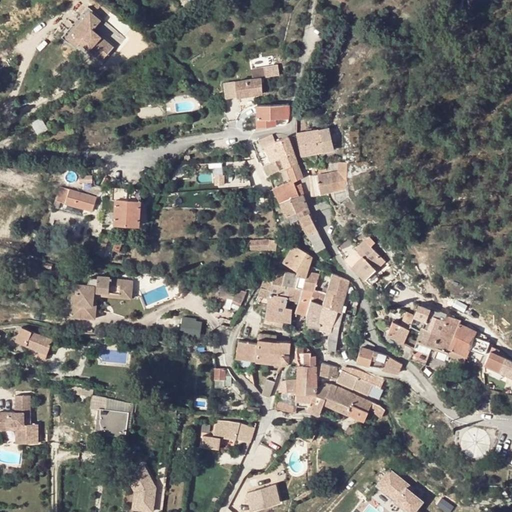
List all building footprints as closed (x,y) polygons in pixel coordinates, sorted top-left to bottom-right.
[(102,17),(86,4),(60,36),(83,56),(89,48),(98,56),(108,41),(92,28),(96,23),(102,17)] [(250,65),(252,78),(260,77),(262,76),(261,63),(250,65)] [(252,78),(223,83),(226,99),(262,93),(260,77),(252,78)] [(165,104),(140,106),(141,117),(166,115),(165,104)] [(285,104),(257,105),(258,126),(269,125),(272,125),(272,118),(285,117),(285,104)] [(41,116),(32,122),(34,126),(38,134),(48,128),(41,116)] [(38,134),(34,126),(24,132),(29,140),(38,134)] [(335,148),(330,126),(313,129),(313,127),(307,128),(307,130),(298,132),(298,136),(300,146),(302,154),(335,148)] [(272,133),(259,139),(262,148),(267,145),(274,143),(279,155),(294,149),(289,136),(276,141),(272,133)] [(274,143),(267,145),(272,158),(279,155),(274,143)] [(284,167),(286,166),(298,162),(294,149),(279,155),(281,157),(284,167)] [(281,157),(276,160),(279,169),(284,167),(281,157)] [(270,180),(274,188),(291,181),(286,166),(284,167),(279,169),(276,160),(274,161),(264,165),(270,180)] [(338,161),(338,171),(347,170),(347,161),(338,161)] [(298,162),(286,166),(291,181),(292,180),(293,182),(304,176),(298,162)] [(340,181),(338,171),(310,175),(310,176),(313,196),(341,187),(340,181)] [(281,202),(304,192),(302,184),(295,187),(293,182),(292,180),(291,181),(274,188),(281,202)] [(126,200),(126,188),(113,186),(112,199),(116,199),(114,223),(139,225),(141,189),(130,188),(129,200),(126,200)] [(95,196),(59,187),(56,199),(56,200),(92,209),(95,196)] [(305,194),(304,192),(281,202),(287,215),(296,211),(307,206),(308,205),(304,194),(305,194)] [(309,212),(307,206),(296,211),(299,217),(309,212)] [(287,215),(290,221),(299,217),(296,211),(287,215)] [(309,212),(299,217),(318,250),(326,246),(319,232),(309,212)] [(101,230),(94,251),(102,253),(109,234),(101,230)] [(123,240),(117,238),(114,248),(119,251),(123,240)] [(285,240),(285,239),(277,238),(277,240),(269,239),(269,248),(276,249),(276,247),(280,248),(285,240)] [(261,247),(261,240),(250,239),(250,244),(249,246),(254,248),(256,246),(261,247)] [(356,247),(354,248),(362,256),(371,247),(374,244),(370,240),(367,244),(363,240),(356,247)] [(309,267),(310,264),(312,256),(294,245),(284,261),(299,270),(297,273),(297,275),(305,276),(307,277),(309,267)] [(365,278),(366,278),(372,272),(377,267),(381,264),(385,261),(371,247),(362,256),(353,265),(365,278)] [(354,248),(345,258),(353,265),(362,256),(354,248)] [(302,289),(314,291),(317,279),(312,277),(315,268),(309,267),(307,277),(305,276),(302,288),(302,289)] [(267,304),(265,318),(285,321),(290,322),(292,308),(286,306),(286,300),(287,295),(278,294),(281,270),(276,270),(275,273),(271,292),(269,297),(267,302),(267,304)] [(294,286),(297,275),(297,273),(281,270),(278,294),(287,295),(286,300),(298,302),(302,289),(302,288),(294,286)] [(258,294),(269,297),(271,292),(275,273),(267,272),(258,294)] [(341,310),(349,280),(332,273),(326,294),(322,304),(341,310)] [(305,276),(297,275),(294,286),(302,288),(305,276)] [(108,286),(75,284),(72,315),(92,316),(95,298),(107,299),(108,286)] [(222,286),(221,297),(246,300),(247,289),(222,286)] [(295,312),(306,316),(312,296),(314,291),(302,289),(298,302),(295,312)] [(305,323),(320,325),(322,305),(322,304),(326,294),(314,291),(312,296),(306,316),(305,323)] [(467,306),(455,300),(452,305),(464,311),(467,306)] [(336,348),(343,311),(341,310),(322,304),(322,305),(320,325),(320,329),(330,331),(328,340),(327,349),(336,348)] [(414,314),(410,325),(421,330),(417,340),(432,345),(435,347),(444,321),(427,314),(429,309),(418,304),(414,314)] [(393,321),(388,334),(403,342),(410,325),(414,314),(406,311),(401,324),(393,321)] [(449,348),(460,323),(461,320),(446,314),(444,321),(435,347),(447,352),(449,348)] [(185,316),(183,330),(203,333),(205,318),(185,316)] [(285,321),(265,318),(264,323),(285,328),(285,321)] [(475,335),(485,339),(487,335),(460,323),(449,348),(466,356),(469,349),(475,335)] [(16,340),(49,351),(54,338),(21,327),(16,340)] [(475,335),(469,349),(484,355),(489,341),(485,339),(475,335)] [(258,343),(256,360),(282,364),(283,359),(287,359),(286,365),(288,365),(290,352),(291,341),(276,339),(263,339),(259,338),(259,340),(258,343)] [(363,338),(357,360),(363,362),(369,363),(383,366),(386,354),(374,350),(375,345),(363,338)] [(239,341),(237,358),(256,360),(258,343),(239,341)] [(304,364),(305,344),(296,343),(295,361),(296,363),(297,364),(304,364)] [(317,355),(305,344),(304,364),(317,365),(317,355)] [(485,363),(508,374),(511,375),(511,360),(497,354),(499,349),(492,346),(485,363)] [(463,363),(466,356),(449,348),(447,352),(446,355),(463,363)] [(386,354),(383,366),(383,369),(398,373),(401,363),(386,354)] [(323,362),(322,366),(321,374),(322,374),(323,374),(334,376),(334,375),(337,375),(338,370),(335,369),(336,365),(323,362)] [(297,376),(317,378),(317,374),(317,365),(304,364),(297,364),(298,365),(297,376)] [(344,364),(342,369),(358,376),(361,370),(344,364)] [(253,365),(237,366),(239,370),(251,382),(253,365)] [(224,368),(215,368),(215,378),(224,379),(224,368)] [(337,381),(352,388),(358,376),(342,369),(337,381)] [(440,379),(434,373),(429,377),(434,383),(440,379)] [(317,384),(317,378),(297,376),(286,378),(286,390),(296,389),(296,406),(307,406),(313,392),(316,392),(317,388),(317,384)] [(373,383),(358,376),(352,388),(353,388),(378,399),(381,391),(371,387),(373,383)] [(269,396),(274,380),(265,378),(261,393),(269,396)] [(313,392),(307,406),(306,409),(319,414),(319,413),(321,409),(331,383),(323,381),(321,384),(317,384),(317,388),(316,392),(313,392)] [(347,413),(355,394),(337,385),(331,383),(321,409),(336,413),(336,415),(343,417),(345,413),(347,414),(347,413)] [(296,389),(286,390),(284,390),(282,395),(279,394),(278,399),(276,406),(296,412),(296,406),(296,389)] [(458,400),(448,389),(443,393),(453,404),(458,400)] [(30,422),(30,394),(15,394),(15,404),(19,404),(19,410),(15,410),(0,410),(0,427),(8,428),(8,423),(16,423),(16,428),(16,442),(38,441),(38,422),(30,422)] [(374,403),(355,394),(347,413),(363,420),(370,408),(377,410),(380,405),(378,404),(374,403)] [(107,398),(92,396),(91,408),(99,409),(96,432),(125,436),(128,412),(106,409),(107,398)] [(385,408),(380,405),(377,410),(376,413),(381,416),(385,408)] [(342,419),(343,417),(336,415),(336,413),(321,409),(319,413),(342,419)] [(236,436),(240,422),(217,419),(214,435),(220,437),(235,440),(236,436)] [(255,427),(240,422),(236,436),(251,442),(255,427)] [(306,431),(314,436),(318,428),(310,424),(306,431)] [(354,437),(358,431),(349,425),(345,431),(354,437)] [(314,436),(306,431),(303,437),(310,441),(314,436)] [(214,435),(204,434),(202,445),(218,448),(220,437),(214,435)] [(144,465),(126,474),(135,491),(133,508),(153,511),(156,487),(144,465)] [(390,469),(377,485),(405,507),(400,511),(421,511),(416,508),(422,500),(411,491),(407,488),(409,485),(390,469)] [(275,484),(246,493),(252,510),(280,502),(275,484)]
